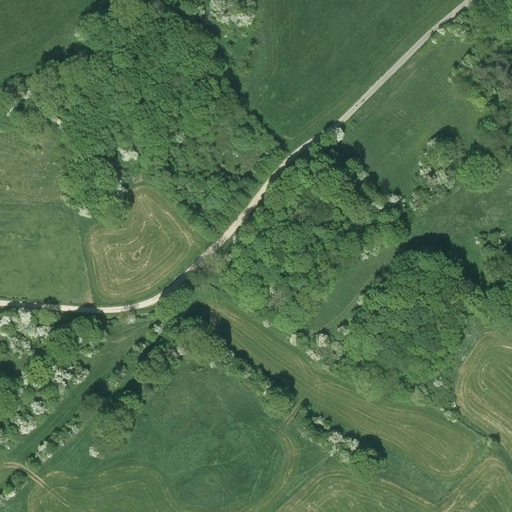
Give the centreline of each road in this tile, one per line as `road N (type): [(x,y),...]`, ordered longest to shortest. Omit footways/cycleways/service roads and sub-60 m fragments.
road 1 (track): [(0,303),(102,309),(155,299),(200,263),(294,154),(471,0)]
road 2 (track): [(317,336),(296,330),(200,263)]
